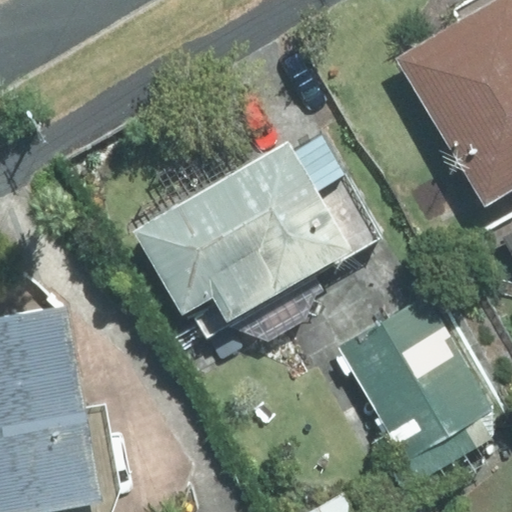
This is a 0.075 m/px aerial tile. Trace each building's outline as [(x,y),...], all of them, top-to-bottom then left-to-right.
[(511,6),(508,0),(471,0),(386,51),(475,199),(511,177),(511,6)] [(272,137),(121,227),(170,309),(198,293),(204,304),(190,312),(203,335),(372,234),(310,131),(279,149),(272,137)] [(451,206),(437,181),(408,197),(422,222),(451,206)] [(511,264),(511,226),(496,237),(511,264)] [(415,294),(328,345),(394,460),(379,468),(391,488),(479,436),(467,415),(481,408),(415,294)] [(0,511),(23,511),(95,500),(64,303),(0,312),(0,511)] [(347,511),(336,491),(298,511),(347,511)]
